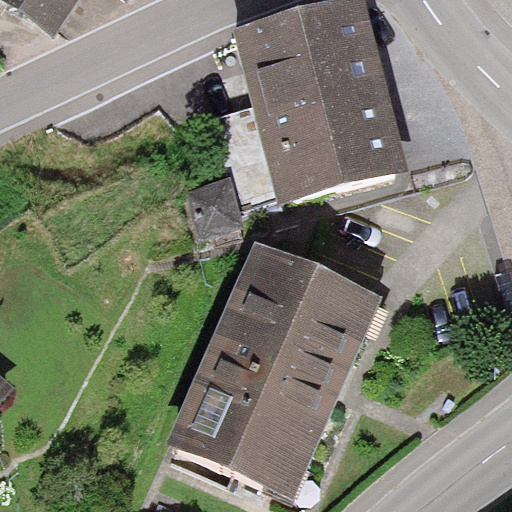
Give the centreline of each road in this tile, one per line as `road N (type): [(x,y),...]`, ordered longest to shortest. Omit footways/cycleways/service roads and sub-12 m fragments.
road 1 (residential): [(0,112),(228,0)]
road 2 (tertiary): [(511,96),(424,0)]
